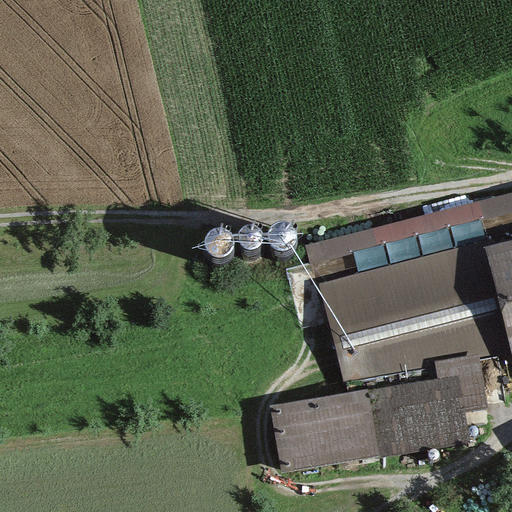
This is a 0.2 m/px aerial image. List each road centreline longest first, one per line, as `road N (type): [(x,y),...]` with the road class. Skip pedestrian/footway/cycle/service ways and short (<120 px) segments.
road 1 (track): [(0,220),(270,216),(511,178)]
road 2 (track): [(382,511),(511,435)]
